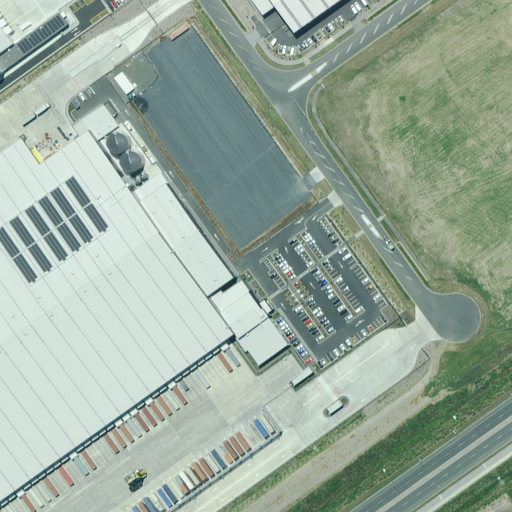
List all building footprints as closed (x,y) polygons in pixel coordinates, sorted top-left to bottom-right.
[(328,0),(248,0),(257,12),(275,0),(293,25),(328,0)] [(336,19),(327,23),(337,45),(329,48),(336,63),(343,59),(345,64),(352,60),(352,59),(370,50),(365,40),(349,47),(336,19)] [(383,35),(380,27),(370,31),(373,39),(383,35)] [(0,76),(22,61),(0,30),(0,76)] [(271,53),(262,40),(252,48),(261,60),(271,53)] [(374,83),(364,62),(351,68),(357,82),(362,79),(365,87),(374,83)] [(75,127),(83,139),(43,167),(39,170),(28,178),(14,188),(0,197),(0,507),(238,338),(260,369),(292,346),(270,316),(275,312),(266,300),(261,303),(245,281),(225,295),(222,291),(237,280),(169,186),(141,206),(95,142),(117,126),(104,107),(75,127)] [(109,145),(109,148),(111,151),(114,153),(117,154),(120,155),(124,154),(126,152),(128,149),(130,146),(130,142),(128,139),(126,137),(123,135),(120,134),(116,134),(113,136),(111,138),(109,141),(109,145)] [(0,155),(0,197),(14,188),(28,178),(39,170),(43,167),(23,140),(0,155)] [(122,165),(123,168),(125,171),(128,173),(131,174),(134,174),(137,174),(140,172),(142,169),(143,166),(143,162),(142,159),(140,156),(137,155),(134,154),(130,154),(127,156),(124,158),(123,161),(122,165)]
